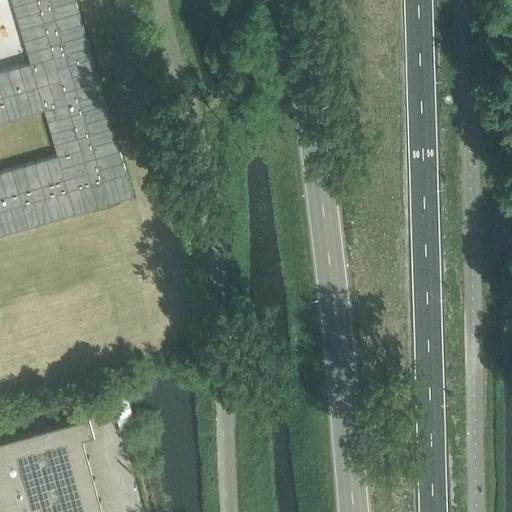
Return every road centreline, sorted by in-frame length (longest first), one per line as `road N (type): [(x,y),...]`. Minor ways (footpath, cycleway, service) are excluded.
road 1 (primary): [(295,0),(353,511)]
road 2 (primary): [(431,511),(418,0)]
